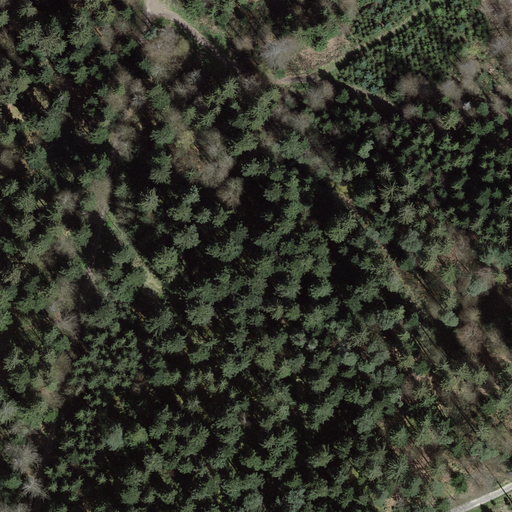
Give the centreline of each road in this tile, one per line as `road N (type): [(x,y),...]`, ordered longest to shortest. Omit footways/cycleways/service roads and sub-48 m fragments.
road 1 (track): [(149,0),(36,511)]
road 2 (track): [(150,0),(241,71),(308,77),(349,61)]
